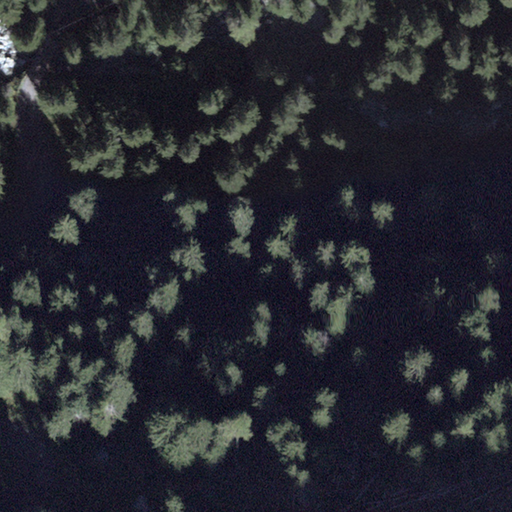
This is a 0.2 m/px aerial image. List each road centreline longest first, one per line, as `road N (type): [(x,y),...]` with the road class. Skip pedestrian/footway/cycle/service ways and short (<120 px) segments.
road 1 (track): [(0,219),(21,208),(35,181),(35,78),(67,14),(99,0)]
road 2 (track): [(10,511),(42,488),(40,458),(25,439),(0,431)]
